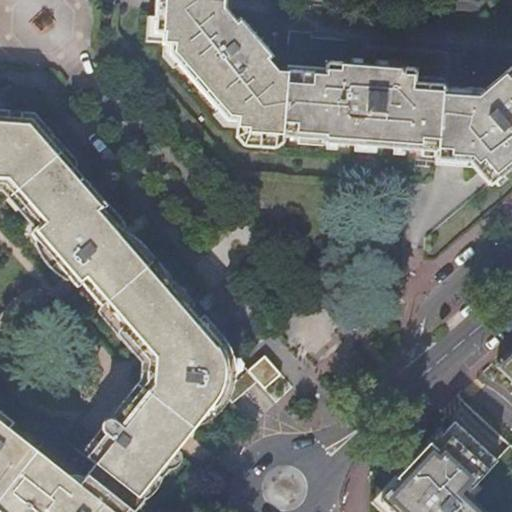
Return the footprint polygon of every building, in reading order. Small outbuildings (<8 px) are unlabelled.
[(160,0),(157,36),(168,36),(168,47),(179,47),(178,59),(235,120),(243,120),(243,131),(253,131),(253,138),(288,139),(288,135),(331,137),(331,143),(457,151),(457,160),(478,160),(484,167),(490,163),(505,180),(511,173),(511,80),(511,79),(486,102),(447,99),(447,96),(417,94),(418,79),(408,79),(409,74),(345,70),(345,75),(330,74),(330,78),(282,75),(271,63),(273,60),(243,26),(241,28),(227,13),(227,0),(160,0)] [(0,511),(132,511),(218,409),(223,404),(228,393),(229,381),(228,370),(226,362),(222,357),(155,272),(107,213),(114,208),(42,121),(0,116),(0,184),(13,186),(46,229),(39,235),(83,291),(91,285),(159,368),(157,390),(76,484),(0,418),(0,511)] [(280,374),(265,356),(249,370),(264,388),(280,374)] [(499,461),(457,422),(448,431),(435,445),(432,442),(416,459),(399,477),(401,479),(383,498),(398,511),(487,511),(474,500),(476,498),(470,492),(499,461)] [(430,440),(432,442),(435,445),(448,431),(443,426),(430,440)] [(401,479),(399,477),(397,475),(373,501),(385,511),(398,511),(383,498),(401,479)]
